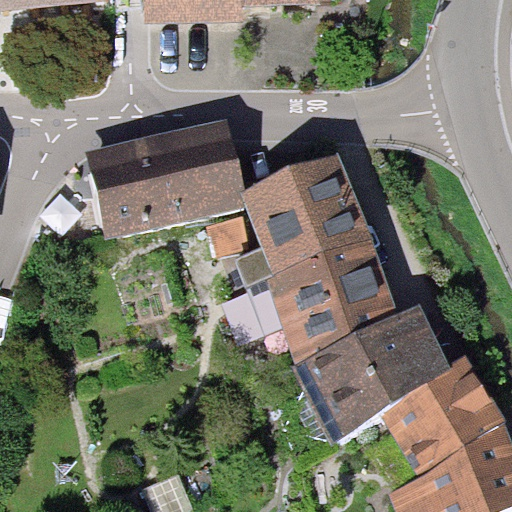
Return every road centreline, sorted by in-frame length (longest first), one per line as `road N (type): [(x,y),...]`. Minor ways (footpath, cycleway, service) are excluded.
road 1 (residential): [(466,100),(366,118),(132,112)]
road 2 (residential): [(41,127),(32,178),(0,257)]
road 3 (tertiary): [(466,100),(511,220)]
